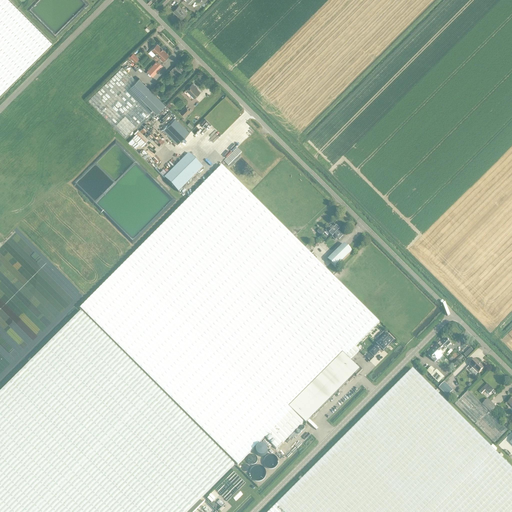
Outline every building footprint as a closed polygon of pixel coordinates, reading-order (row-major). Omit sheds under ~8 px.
[(0,0),(0,93),(51,42),(9,0),(0,0)] [(173,11),(181,19),(187,13),(179,5),(173,11)] [(157,61),(157,62),(160,65),(162,64),(158,60),(160,58),(163,61),(169,54),(164,50),(164,49),(161,46),(160,46),(160,45),(159,43),(158,44),(157,43),(151,49),(156,54),(153,57),(157,61)] [(139,59),(133,53),(129,57),(135,62),(139,59)] [(157,61),(147,71),(153,76),(163,66),(162,64),(160,65),(157,62),(157,61)] [(172,68),(170,71),(173,74),(175,72),(176,70),(179,73),(184,69),(177,63),(172,68)] [(152,111),(152,110),(142,100),(143,99),(157,114),(165,105),(139,78),(136,81),(122,67),(88,101),(125,137),(152,111)] [(191,84),(186,89),(194,97),(200,92),(191,84)] [(185,105),(179,111),(184,116),(190,110),(185,105)] [(220,111),(212,118),(223,129),(230,121),(220,111)] [(190,131),(176,117),(164,129),(178,143),(190,131)] [(203,168),(189,153),(165,178),(179,192),(203,168)] [(80,309),(112,341),(238,466),(265,438),(276,450),(303,422),(306,424),(349,381),(349,382),(353,378),(352,377),(355,375),(356,376),(362,370),(356,364),(355,366),(350,361),(360,352),(356,348),(380,324),(222,167),(80,309)] [(329,228),(326,231),(329,234),(335,241),(337,239),(339,240),(343,236),(342,234),(343,233),(341,232),(335,226),(333,224),(332,225),(331,223),(328,226),(329,228)] [(351,252),(347,248),(344,245),(328,260),(335,268),(351,252)] [(0,511),(187,511),(234,465),(191,422),(81,312),(0,393),(0,511)] [(375,347),(369,353),(374,357),(379,351),(381,348),(383,351),(393,341),(386,335),(377,345),(378,346),(376,348),(375,347)] [(443,353),(451,345),(446,339),(441,344),(440,343),(438,345),(438,346),(437,347),(443,353)] [(443,353),(437,347),(435,349),(434,348),(427,355),(435,363),(442,356),(441,355),(443,353)] [(470,348),(463,355),(466,357),(473,351),(470,348)] [(478,374),(483,368),(474,359),(469,365),(478,374)] [(436,371),(435,372),(431,368),(426,372),(431,376),(438,384),(443,378),(436,371)] [(414,371),(271,511),(511,511),(511,469),(494,452),(490,448),(414,371)] [(444,382),(438,388),(447,397),(453,391),(444,382)] [(490,383),(475,398),(480,403),(490,393),(497,400),(495,402),(502,408),(504,405),(509,401),(511,399),(504,392),(502,395),(495,388),(490,383)] [(507,430),(490,413),(496,408),(487,399),(482,405),(468,391),(455,405),(494,443),(507,430)] [(263,442),(269,449),(271,446),(265,440),(263,442)] [(267,448),(266,448),(265,447),(264,446),(263,446),(262,446),(261,446),(260,446),(259,447),(258,447),(257,448),(257,449),(256,450),(256,451),(256,452),(256,453),(256,454),(257,454),(257,455),(258,456),(259,457),(260,457),(261,457),(262,457),(263,457),(264,457),(265,456),(266,456),(267,455),(267,454),(267,453),(268,452),(268,451),(267,450),(267,449),(267,448)]
